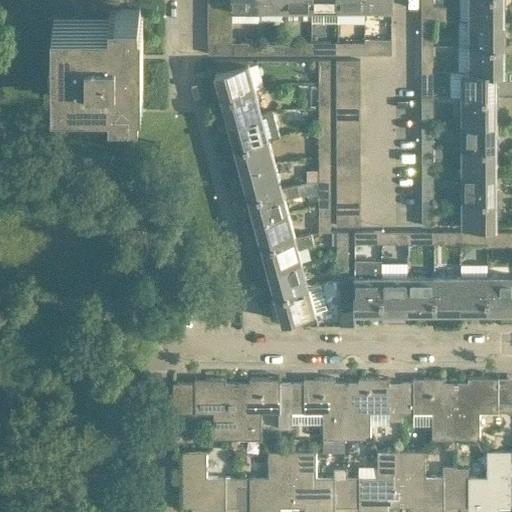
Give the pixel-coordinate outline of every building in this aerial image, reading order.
[(231,0),(232,5),(232,9),(247,9),(247,14),(259,14),(259,9),(258,0),(231,0)] [(258,0),(259,9),(285,9),(286,9),(285,0),(258,0)] [(285,0),(286,9),(285,9),(285,18),(286,18),(286,23),(295,23),(301,18),(311,18),(311,8),(312,8),(311,0),(285,0)] [(311,0),(312,8),(338,8),(338,0),(311,0)] [(338,0),(338,8),(365,8),(364,0),(338,0)] [(364,0),(365,8),(391,8),(391,0),(364,0)] [(421,0),(421,20),(433,20),(446,20),(446,6),(433,6),(433,0),(421,0)] [(457,0),(457,20),(470,20),(469,0),(457,0)] [(469,0),(470,20),(504,19),(504,5),(506,5),(506,0),(469,0)] [(207,5),(207,17),(232,17),(232,9),(232,5),(207,5)] [(116,19),(73,19),(56,19),(56,95),(116,95),(116,107),(141,107),(140,7),(116,7),(116,19)] [(207,17),(207,29),(232,29),(232,17),(207,17)] [(470,20),(470,45),(506,45),(506,34),(504,34),(504,19),(470,20)] [(433,20),(421,20),(421,38),(433,38),(433,20)] [(457,20),(457,45),(470,45),(470,20),(457,20)] [(207,29),(207,41),(232,41),(232,29),(207,29)] [(391,38),(364,38),(364,42),(364,53),(391,53),(391,38)] [(232,41),(207,41),(208,54),(232,53),(232,41)] [(234,53),(259,54),(259,41),(234,41),(234,53)] [(259,54),(286,54),(286,41),(259,41),(259,54)] [(286,54),(312,54),(312,41),(286,41),(286,54)] [(312,41),(312,54),(338,54),(338,41),(312,41)] [(364,42),(346,42),(346,53),(364,53),(364,42)] [(421,44),(421,71),(433,71),(433,44),(421,44)] [(457,45),(458,70),(470,70),(470,45),(457,45)] [(506,45),(470,45),(470,70),(496,70),(496,72),(504,72),(504,70),(504,56),(506,56),(506,45)] [(216,87),(219,97),(255,87),(247,58),(218,58),(219,70),(215,71),(219,86),(216,87)] [(320,58),(320,81),(331,81),(331,58),(320,58)] [(336,58),(336,70),(361,70),(361,59),(336,58)] [(336,70),(336,82),(361,82),(361,70),(336,70)] [(450,70),(450,96),(462,95),(462,96),(498,96),(498,85),(496,85),(496,72),(496,70),(470,70),(458,70),(450,70)] [(433,71),(421,71),(421,89),(433,89),(433,71)] [(320,81),(320,100),(331,100),(331,81),(320,81)] [(336,82),(336,94),(361,94),(361,82),(336,82)] [(224,107),(228,121),(261,112),(255,87),(219,97),(222,107),(224,107)] [(421,89),(421,102),(433,102),(433,89),(421,89)] [(336,94),(336,106),(361,106),(361,94),(336,94)] [(462,96),(462,121),(496,121),(496,106),(498,106),(498,96),(462,96)] [(421,102),(421,121),(434,121),(433,102),(421,102)] [(336,106),(336,117),(361,118),(361,106),(336,106)] [(261,112),(228,121),(232,135),(230,136),(232,146),(268,137),(279,134),(272,109),(261,112)] [(320,113),(320,131),(331,132),(331,113),(320,113)] [(336,117),(336,129),(361,129),(361,118),(336,117)] [(434,121),(421,121),(421,139),(434,139),(434,121)] [(462,121),(462,147),(498,147),(498,136),(496,136),(496,121),(462,121)] [(336,129),(336,141),(361,141),(361,129),(336,129)] [(320,131),(320,150),(331,150),(331,132),(320,131)] [(238,156),(242,170),(275,161),(268,137),(232,146),(235,157),(238,156)] [(336,141),(336,153),(360,153),(361,141),(336,141)] [(421,153),(421,172),(433,172),(433,159),(443,159),(443,147),(433,147),(421,147),(421,153)] [(462,147),(462,173),(496,172),(496,158),(498,158),(498,147),(462,147)] [(336,153),(336,165),(360,165),(360,153),(336,153)] [(243,185),(246,195),(281,186),(275,161),(242,170),(246,184),(243,185)] [(320,162),(320,181),(331,181),(331,162),(320,162)] [(336,165),(336,176),(360,177),(360,165),(336,165)] [(433,172),(421,172),(421,190),(433,190),(433,172)] [(462,173),(462,198),(499,198),(499,187),(496,187),(496,172),(462,173)] [(336,176),(336,188),(360,188),(360,177),(336,176)] [(243,207),(247,221),(288,210),(284,196),(300,192),(297,181),(281,186),(246,195),(246,197),(243,197),(246,207),(243,207)] [(320,181),(320,200),(331,200),(331,181),(320,181)] [(336,188),(336,200),(360,200),(360,188),(336,188)] [(499,198),(462,198),(462,224),(496,223),(496,208),(499,208),(499,198)] [(336,200),(336,212),(360,212),(360,200),(336,200)] [(421,205),(421,223),(433,223),(433,205),(421,205)] [(254,237),(256,245),(295,235),(288,210),(247,221),(251,238),(254,237)] [(320,212),(320,230),(331,230),(331,212),(320,212)] [(360,212),(336,212),(336,224),(360,224),(360,212)] [(336,229),(336,251),(336,249),(348,249),(348,229),(336,229)] [(487,241),(487,244),(511,244),(511,229),(487,229),(487,241)] [(257,257),(260,270),(301,259),(298,246),(313,242),(310,230),(295,235),(256,245),(259,256),(257,257)] [(354,230),(354,242),(373,242),(373,230),(354,230)] [(382,230),(373,230),(373,242),(382,242),(382,230)] [(408,241),(408,230),(389,230),(389,241),(408,241)] [(426,230),(408,230),(408,241),(426,241),(426,230)] [(434,230),(426,230),(426,241),(434,241),(434,230)] [(461,241),(461,230),(442,230),(442,241),(461,241)] [(479,230),(461,230),(461,241),(479,241),(479,230)] [(336,251),(336,269),(348,269),(348,249),(336,249),(336,251)] [(354,274),(354,300),(355,309),(371,309),(371,311),(381,311),(381,274),(381,258),(354,258),(354,274)] [(381,274),(408,274),(408,258),(381,258),(381,274)] [(270,295),(273,294),(308,284),(301,259),(260,270),(265,287),(267,287),(270,295)] [(461,274),(487,274),(487,260),(461,260),(461,274)] [(339,300),(354,300),(354,274),(339,274),(339,300)] [(408,274),(381,274),(381,311),(392,311),(392,309),(408,309),(408,274)] [(434,274),(408,274),(408,309),(424,309),(424,311),(434,311),(434,274)] [(461,274),(434,274),(434,311),(445,311),(445,308),(461,309),(461,274)] [(487,274),(473,274),(461,274),(461,309),(477,308),(477,311),(487,311),(487,274)] [(511,274),(487,274),(487,311),(498,311),(498,309),(511,308),(511,274)] [(272,304),(269,305),(274,322),(282,320),(315,311),(327,307),(321,283),(309,286),(308,284),(270,295),(270,296),(272,304)] [(315,311),(282,320),(284,324),(318,324),(315,311)] [(347,381),(335,381),(335,376),(304,377),(304,381),(292,381),(292,411),(323,411),(323,437),(335,437),(345,437),(347,437),(347,381)] [(347,381),(347,437),(371,437),(371,411),(389,411),(389,419),(401,419),(401,410),(401,381),(389,381),(389,376),(359,376),(359,381),(347,381)] [(413,381),(401,381),(401,410),(413,410),(413,424),(432,424),(432,436),(440,436),(444,436),(455,436),(456,436),(456,381),(444,381),(444,376),(413,376),(413,381)] [(511,401),(499,401),(499,376),(468,376),(468,381),(456,381),(456,436),(480,436),(480,410),(499,410),(511,410),(511,401)] [(238,381),(226,381),(225,377),(195,377),(195,381),(173,381),(173,411),(195,411),(214,411),(214,437),(238,437),(238,381)] [(249,381),(238,381),(238,437),(262,437),(262,411),(278,411),(278,427),(292,427),(292,411),(292,381),(280,381),(280,377),(249,377),(249,381)] [(455,436),(444,436),(444,448),(455,448),(455,436)] [(345,437),(335,437),(335,450),(345,450),(345,437)] [(357,437),(347,437),(347,447),(354,447),(357,443),(357,437)] [(269,475),(238,475),(238,484),(238,505),(260,505),(260,509),(281,509),(280,505),(293,505),(292,448),(268,449),(269,475)] [(316,448),(292,448),(293,505),(304,505),(304,509),(325,509),(325,505),(347,505),(347,474),(347,466),(333,466),(334,474),(316,474),(316,448)] [(378,474),(347,474),(347,505),(369,505),(369,509),(390,509),(390,505),(401,505),(401,448),(378,448),(378,474)] [(426,448),(401,448),(401,505),(414,505),(414,509),(434,509),(434,505),(456,505),(456,464),(443,464),(443,474),(426,474),(426,448)] [(457,464),(456,464),(456,505),(478,504),(478,509),(499,509),(499,504),(511,504),(511,448),(487,448),(487,474),(469,474),(469,466),(457,466),(457,464)] [(238,484),(238,475),(207,475),(207,449),(182,449),(183,505),(195,505),(195,509),(216,509),(216,505),(238,505),(238,484)]
